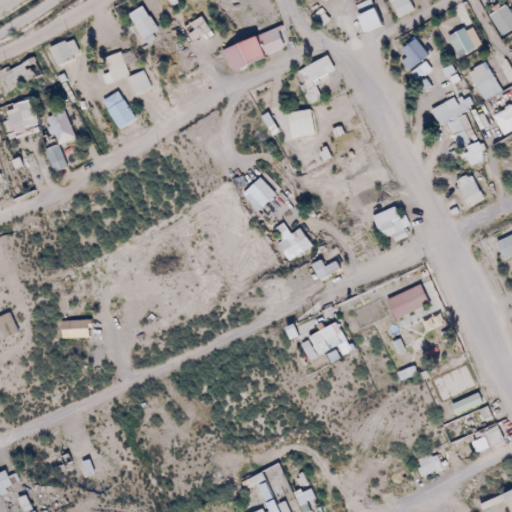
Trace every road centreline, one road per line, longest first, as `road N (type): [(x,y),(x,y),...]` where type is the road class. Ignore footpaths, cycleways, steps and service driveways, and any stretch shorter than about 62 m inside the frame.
road 1 (residential): [(511,209),(0,447)]
road 2 (residential): [(318,46),(349,57),(511,384)]
road 3 (residential): [(318,46),(65,189),(0,217)]
road 4 (residential): [(234,92),(228,154),(273,164),(297,216),(332,235),(371,275)]
road 5 (residential): [(392,511),(511,456)]
